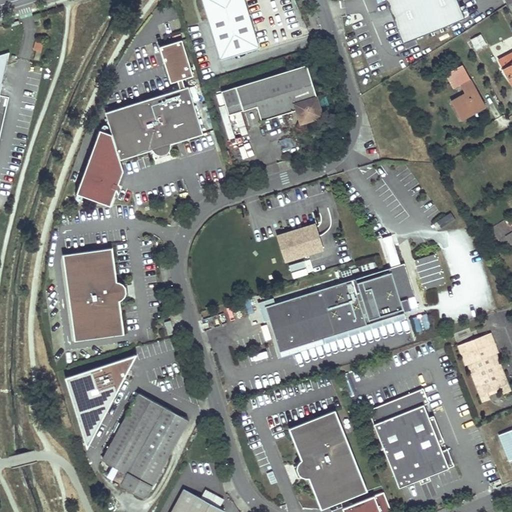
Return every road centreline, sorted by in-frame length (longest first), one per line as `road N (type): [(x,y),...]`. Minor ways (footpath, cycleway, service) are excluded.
road 1 (residential): [(267,511),(237,472),(176,279),(176,249),(201,208),(320,166),(348,142),(351,101),(319,0)]
road 2 (unknown): [(141,329),(141,243),(156,230),(181,234)]
